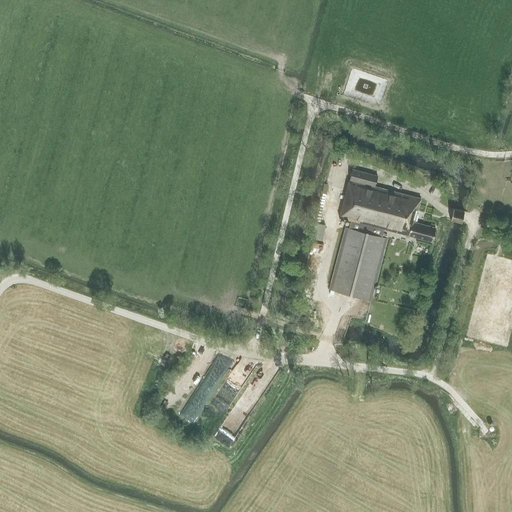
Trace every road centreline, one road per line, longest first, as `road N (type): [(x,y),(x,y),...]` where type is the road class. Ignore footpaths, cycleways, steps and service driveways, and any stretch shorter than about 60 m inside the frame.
road 1 (unclassified): [(0,290),(22,278),(221,347),(429,377)]
road 2 (track): [(295,93),(441,144),(511,154)]
road 3 (track): [(261,318),(314,100)]
road 4 (track): [(333,231),(344,163),(418,191)]
